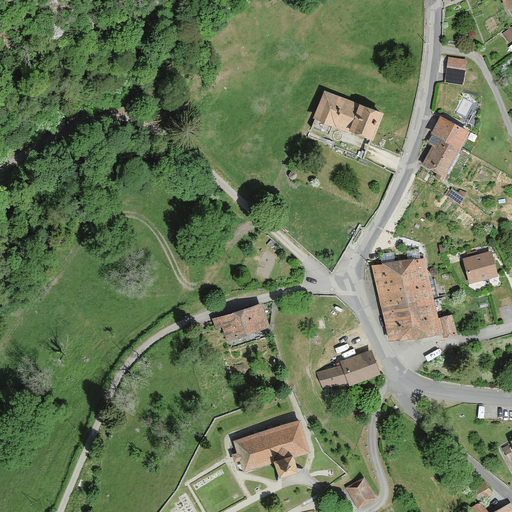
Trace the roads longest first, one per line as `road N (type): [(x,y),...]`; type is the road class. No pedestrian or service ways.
road 1 (residential): [(356,281),(325,278),(192,319),(146,346),(113,391),(61,511)]
road 2 (track): [(0,168),(101,117),(135,121),(197,162),(325,278)]
road 3 (residential): [(434,0),(434,48),(411,152),(356,281)]
road 4 (residential): [(511,498),(408,409),(411,384)]
road 5 (residential): [(364,511),(384,493),(373,434),(381,397),(398,370)]
road 6 (residential): [(511,326),(450,340),(398,370)]
